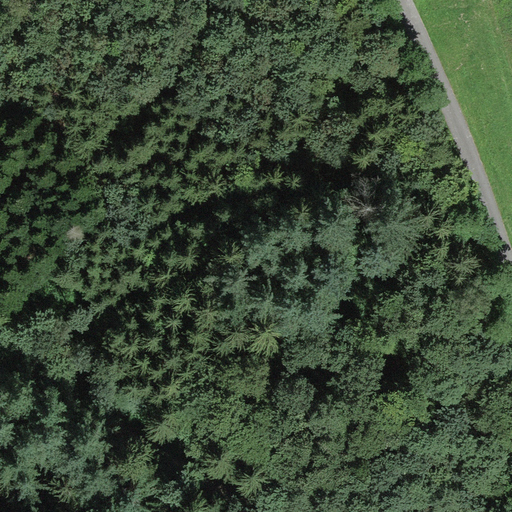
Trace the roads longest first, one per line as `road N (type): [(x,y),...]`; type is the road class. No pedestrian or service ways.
road 1 (unclassified): [(399,0),(511,289)]
road 2 (track): [(0,383),(155,456),(232,511)]
